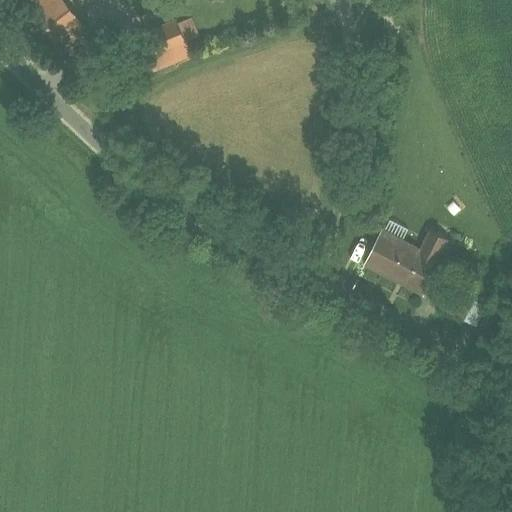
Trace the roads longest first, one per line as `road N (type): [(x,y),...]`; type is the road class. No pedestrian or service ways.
road 1 (residential): [(511,386),(205,226),(114,161),(0,52)]
road 2 (track): [(334,293),(348,46),(371,0)]
